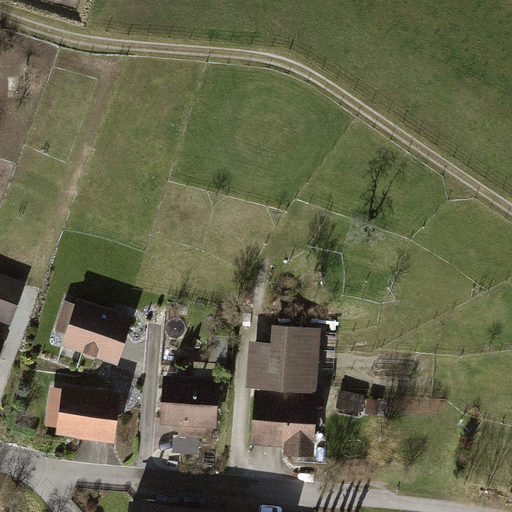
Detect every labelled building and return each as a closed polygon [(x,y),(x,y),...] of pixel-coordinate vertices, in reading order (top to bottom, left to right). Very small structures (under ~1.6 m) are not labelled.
[(23,283),(0,274),(0,317),(10,320),(23,283)] [(130,319),(80,302),(66,343),(117,359),(130,319)] [(319,330),(276,327),(275,345),(253,343),(250,385),(314,390),(319,330)] [(219,382),(167,378),(164,420),(215,424),(219,382)] [(120,395),(65,388),(60,432),(114,439),(120,395)] [(316,397),(258,394),(256,441),(289,443),(289,452),(313,453),(316,397)] [(252,511),(128,498),(126,511),(252,511)]
